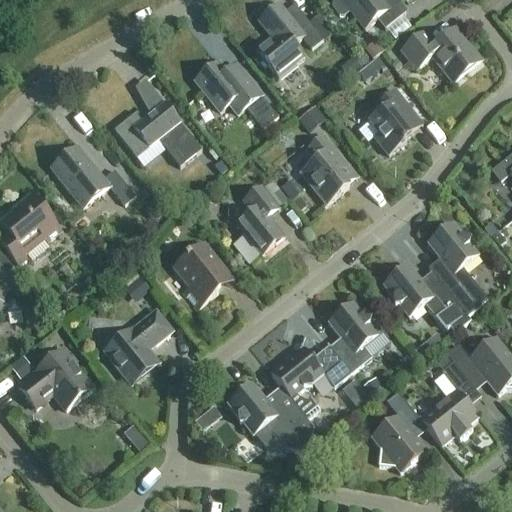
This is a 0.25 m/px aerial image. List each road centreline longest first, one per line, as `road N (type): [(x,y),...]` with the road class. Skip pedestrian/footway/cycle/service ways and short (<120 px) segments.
road 1 (residential): [(511,94),(377,239),(186,386),(176,409),(177,472)]
road 2 (residential): [(0,139),(52,85),(200,0)]
road 3 (residential): [(405,511),(177,472)]
